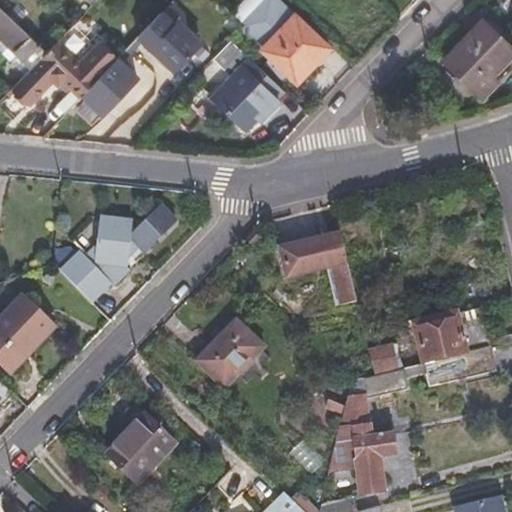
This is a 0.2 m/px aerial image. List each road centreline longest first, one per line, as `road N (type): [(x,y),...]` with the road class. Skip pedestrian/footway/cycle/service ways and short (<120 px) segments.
road 1 (residential): [(265,182),(0,468)]
road 2 (residential): [(0,151),(265,182)]
road 3 (residential): [(449,0),(265,182)]
road 4 (residential): [(265,182),(499,136)]
